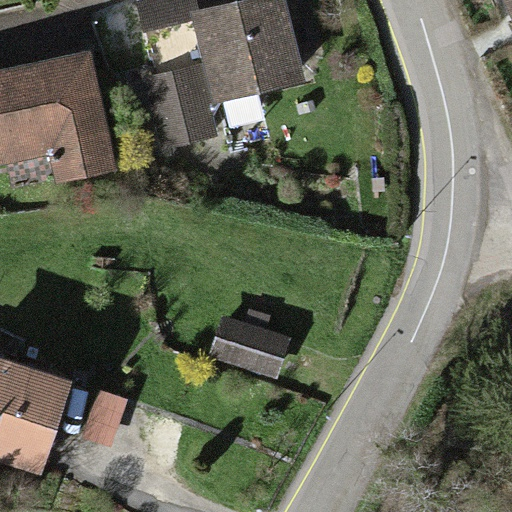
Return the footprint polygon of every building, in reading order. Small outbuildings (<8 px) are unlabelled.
[(291,0),(202,0),(210,77),(298,67),(291,0)] [(94,49),(0,64),(0,151),(56,143),(60,171),(114,162),(94,49)] [(201,68),(159,72),(165,133),(207,129),(201,68)] [(239,311),(224,349),(282,370),(296,333),(239,311)] [(0,338),(0,444),(48,461),(82,367),(0,338)]
